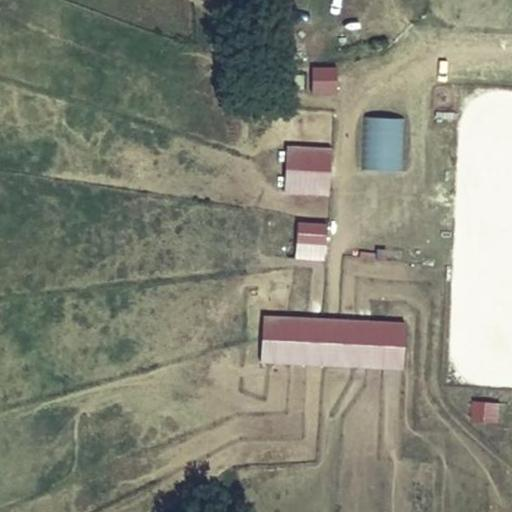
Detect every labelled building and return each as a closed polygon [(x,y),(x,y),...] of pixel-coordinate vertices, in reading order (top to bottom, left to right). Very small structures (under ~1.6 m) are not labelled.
[(337,92),(337,64),(311,64),(311,92),(337,92)] [(404,168),(406,115),(365,114),(364,166),(404,168)] [(330,190),(333,146),(288,143),(284,188),(330,190)] [(323,260),(327,222),(297,218),(292,257),(323,260)] [(403,366),(406,320),(263,311),(260,357),(403,366)] [(474,399),(472,418),(498,421),(500,402),(474,399)]
